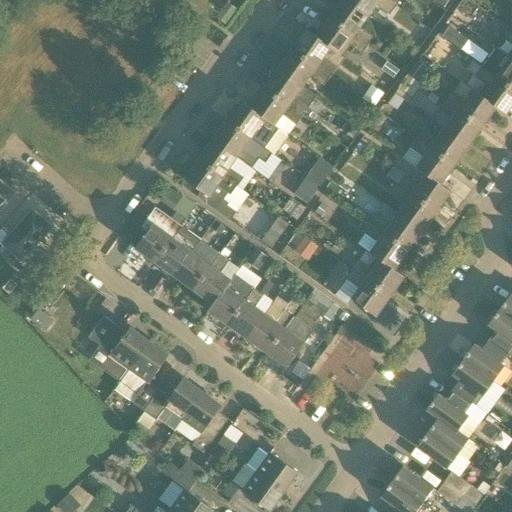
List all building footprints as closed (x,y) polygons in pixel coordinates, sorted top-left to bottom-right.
[(205,14),(211,5),(204,0),(199,0),(195,6),(205,14)] [(342,0),(341,2),(330,18),(369,45),(375,36),(361,26),(369,15),(346,0),(342,0)] [(388,0),(346,0),(369,15),(376,5),(390,15),(396,6),(388,0)] [(470,0),(462,0),(457,8),(471,18),(479,6),(470,0)] [(316,36),(316,37),(330,48),(340,55),(341,54),(348,44),(362,54),(368,45),(330,18),(316,36)] [(307,29),(292,49),(331,77),(337,68),(323,58),(330,48),(316,37),(316,36),(307,29)] [(369,45),(368,45),(379,53),(386,44),(375,36),(369,45)] [(489,58),(482,68),(511,89),(511,59),(510,58),(496,48),(489,58)] [(331,77),(292,49),(278,69),(303,87),(310,76),(324,86),(331,77)] [(451,58),(467,72),(474,63),(458,49),(451,58)] [(387,62),(382,70),(393,78),(399,70),(387,62)] [(419,62),(410,74),(418,80),(427,67),(419,62)] [(482,97),(496,108),(506,115),(511,106),(511,89),(482,68),(476,76),(490,86),(482,97)] [(278,69),(264,88),(303,116),(309,107),(295,97),(303,87),(278,69)] [(372,86),(362,99),(374,108),(383,94),(372,86)] [(265,119),(289,136),(303,116),(264,88),(251,107),(265,119)] [(496,108),(482,97),(472,90),(465,100),(451,90),(444,100),(483,127),(496,108)] [(241,100),(227,121),(273,154),(275,155),(289,136),(265,119),(251,107),(241,100)] [(444,129),(469,146),(483,127),(444,100),(438,108),(452,118),(444,129)] [(227,121),(213,140),(238,158),(255,170),(263,160),(271,166),(277,157),(275,155),(273,154),(227,121)] [(351,125),(348,129),(349,136),(353,139),(359,130),(351,125)] [(417,138),(455,166),(469,146),(444,129),(437,139),(423,129),(417,138)] [(424,157),(417,167),(441,185),(455,166),(417,138),(410,147),(424,157)] [(213,140),(199,159),(237,187),(244,178),(231,169),(238,158),(213,140)] [(200,191),(198,197),(230,220),(248,195),(237,187),(199,159),(184,179),(200,191)] [(327,172),(314,163),(307,173),(320,182),(327,172)] [(393,167),(387,175),(399,184),(405,175),(393,167)] [(405,175),(399,184),(437,211),(451,192),(441,185),(427,174),(419,185),(405,175)] [(0,177),(0,209),(16,191),(0,177)] [(399,213),(423,231),(437,211),(399,184),(392,193),(406,203),(399,213)] [(311,186),(305,196),(311,200),(317,190),(311,186)] [(168,187),(162,196),(175,206),(182,196),(168,187)] [(292,196),(284,207),(298,217),(306,206),(292,196)] [(183,199),(179,204),(179,213),(186,218),(194,208),(183,199)] [(322,202),(316,209),(321,212),(326,205),(322,202)] [(4,241),(24,258),(54,224),(34,207),(4,241)] [(141,240),(135,248),(155,263),(182,226),(171,218),(156,207),(141,227),(135,236),(141,240)] [(371,223),(409,250),(423,231),(399,213),(391,224),(377,214),(371,223)] [(278,216),(267,232),(279,240),(290,225),(278,216)] [(215,222),(210,229),(219,236),(224,228),(215,222)] [(371,223),(364,232),(365,233),(378,242),(371,252),(380,259),(395,270),(409,250),(371,223)] [(172,275),(175,277),(200,242),(201,240),(182,226),(155,263),(163,268),(162,270),(162,273),(167,276),(170,276),(171,274),(172,275)] [(296,247),(303,237),(297,233),(290,243),(296,247)] [(296,247),(297,248),(310,257),(317,246),(303,237),(296,247)] [(194,291),(220,254),(201,240),(200,242),(175,277),(194,291)] [(268,257),(256,248),(247,262),(259,270),(268,257)] [(405,277),(395,270),(380,259),(372,270),(343,249),(337,257),(353,268),(352,269),(390,297),(405,277)] [(220,254),(194,291),(213,304),(214,305),(227,287),(231,282),(220,274),(230,261),(226,258),(220,254)] [(359,288),(352,299),(376,317),(390,297),(352,269),(346,278),(359,288)] [(213,304),(208,311),(223,321),(228,325),(255,288),(251,286),(246,282),(236,275),(235,277),(232,281),(231,282),(227,287),(214,305),(213,304)] [(262,277),(258,285),(267,291),(272,283),(263,277),(262,277)] [(11,278),(2,288),(8,293),(17,283),(11,278)] [(255,288),(228,325),(248,339),(266,315),(255,307),(264,295),(255,288)] [(314,289),(303,304),(294,317),(303,323),(309,328),(329,301),(314,289)] [(511,295),(510,295),(500,310),(511,318),(511,295)] [(266,315),(248,339),(268,353),(294,317),(303,304),(293,297),(291,301),(288,305),(278,297),(274,303),(266,315)] [(37,308),(29,319),(46,331),(54,320),(37,308)] [(511,318),(500,310),(489,325),(496,330),(489,340),(508,354),(511,356),(511,318)] [(89,358),(122,382),(130,370),(130,369),(150,342),(130,328),(126,333),(104,317),(90,337),(99,343),(89,358)] [(287,367),(291,362),(305,343),(314,331),(294,317),(268,353),(287,367)] [(464,360),(494,382),(505,367),(501,364),(508,354),(489,340),(482,350),(474,344),(464,360)] [(133,402),(145,411),(159,391),(149,383),(169,356),(150,342),(130,369),(130,370),(122,382),(121,382),(138,395),(133,402)] [(464,360),(453,375),(460,380),(453,390),(472,404),(479,394),(483,397),(490,387),(494,382),(464,360)] [(183,378),(169,398),(159,391),(145,411),(156,420),(157,418),(175,431),(203,392),(183,378)] [(472,404),(453,390),(446,400),(438,394),(427,409),(435,415),(438,417),(458,432),(469,416),(465,413),(472,404)] [(203,392),(182,421),(201,434),(194,445),(193,445),(204,453),(217,435),(229,419),(218,412),(222,406),(203,392)] [(430,422),(435,415),(427,409),(422,417),(430,422)] [(438,417),(428,432),(458,454),(469,440),(469,439),(458,432),(438,417)] [(458,454),(428,432),(417,447),(447,469),(458,454)] [(236,444),(224,436),(217,445),(229,453),(236,444)] [(256,472),(284,492),(298,472),(270,453),(269,454),(259,447),(247,465),(256,472)] [(499,462),(494,469),(499,473),(504,466),(499,462)] [(105,463),(98,472),(105,477),(111,477),(115,471),(105,463)] [(392,481),(422,503),(433,488),(403,466),(392,481)] [(185,489),(185,490),(181,487),(188,477),(180,471),(159,500),(156,498),(175,511),(210,511),(213,509),(185,489)] [(452,471),(444,481),(464,496),(477,505),(484,495),(471,485),(452,471)] [(256,472),(243,491),(270,511),(284,492),(256,472)] [(232,500),(240,489),(241,488),(232,481),(231,480),(222,493),(232,500)] [(392,511),(416,511),(422,503),(392,481),(381,497),(396,507),(392,511)] [(464,496),(444,481),(437,492),(456,506),(464,496)] [(69,495),(58,507),(62,511),(70,511),(78,505),(69,495)] [(175,511),(156,498),(146,511),(175,511)]
